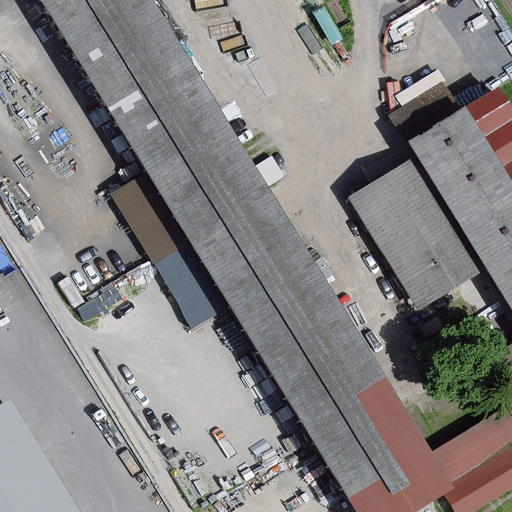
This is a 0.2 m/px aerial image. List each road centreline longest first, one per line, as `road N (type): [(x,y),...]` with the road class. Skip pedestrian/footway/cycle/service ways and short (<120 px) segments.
road 1 (track): [(172,0),(211,62),(296,143),(324,218),(408,359)]
road 2 (track): [(308,182),(327,167),(361,91),(370,22),(362,0)]
road 3 (track): [(280,127),(287,83),(258,0)]
